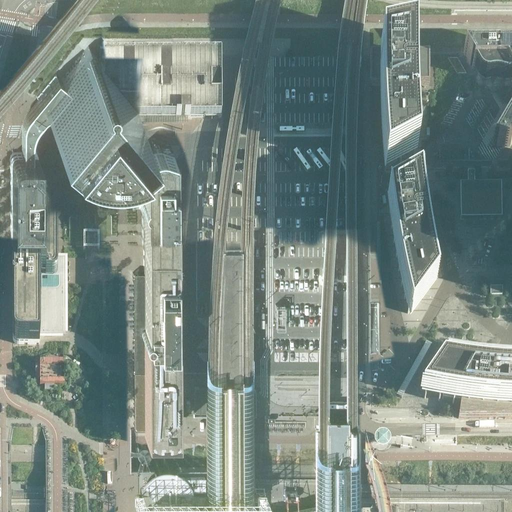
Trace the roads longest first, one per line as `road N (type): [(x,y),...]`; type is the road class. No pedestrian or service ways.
road 1 (unclassified): [(188,138),(191,389),(360,385)]
road 2 (unclassified): [(360,385),(359,140),(188,138)]
road 3 (unclassified): [(188,138),(6,138)]
